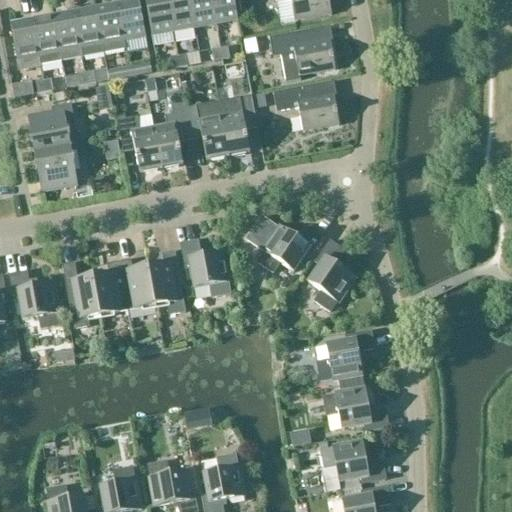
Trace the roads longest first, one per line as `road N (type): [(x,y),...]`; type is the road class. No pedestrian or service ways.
road 1 (residential): [(0,239),(355,178)]
road 2 (residential): [(417,511),(411,372),(355,178)]
road 3 (residential): [(355,178),(364,161),(371,74),(357,0)]
